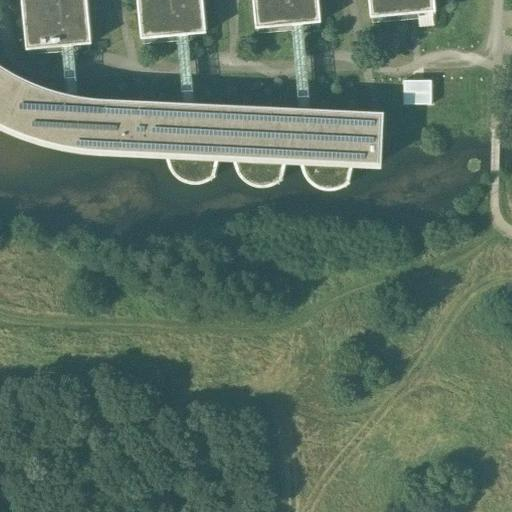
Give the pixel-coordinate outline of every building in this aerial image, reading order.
[(23,0),(28,49),(63,46),(74,45),(93,43),(88,0),(138,0),(142,38),(178,35),(189,34),(207,32),(204,0),(254,0),(257,28),(293,24),(304,23),(322,22),(320,0),(370,0),(372,17),(437,11),(435,0),(23,0)] [(304,23),(293,24),(296,68),(300,111),(311,111),(307,62),(304,23)] [(181,71),(184,105),(196,106),(192,67),(189,34),(178,35),(181,71)] [(74,45),(63,46),(65,68),(68,96),(79,99),(76,66),(74,45)] [(184,105),(94,101),(80,99),(79,99),(68,96),(59,94),(46,90),(26,82),(9,73),(0,66),(0,120),(13,127),(24,131),(37,136),(49,139),(64,143),(91,147),(123,149),(123,150),(158,152),(158,151),(166,151),(170,166),(172,169),(173,172),(176,175),(179,177),(183,180),(188,182),(194,184),(199,184),(203,183),(208,182),(212,180),(217,176),(216,175),(221,154),(233,154),(238,169),(240,173),(242,176),(244,179),(247,181),(250,183),(254,185),(260,186),(265,187),(272,186),(278,184),(284,180),(283,178),(288,157),(300,157),(305,172),(307,177),(310,181),(314,184),(317,187),(322,189),(328,190),(333,190),(337,190),(340,189),(344,188),(347,186),(351,183),(350,181),(355,160),(368,160),(368,162),(381,163),(383,115),(311,111),(300,111),(196,106),(184,105)]
